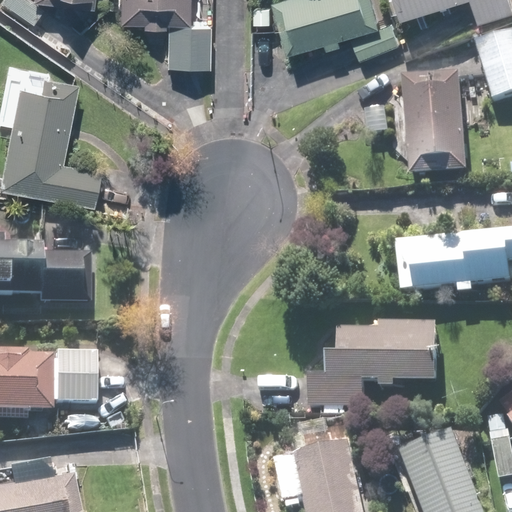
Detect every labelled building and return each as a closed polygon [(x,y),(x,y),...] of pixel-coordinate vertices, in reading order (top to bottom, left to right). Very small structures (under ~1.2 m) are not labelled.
[(38,13),(22,0),(0,0),(0,6),(27,27),(38,13)] [(183,0),(115,0),(114,26),(166,28),(182,29),(183,0)] [(368,0),(284,0),(270,4),(283,54),(348,37),(354,59),(396,48),(390,26),(376,30),(368,0)] [(389,0),(398,25),(473,1),(482,27),(511,17),(511,2),(511,0),(389,0)] [(182,29),(166,28),(164,69),(203,71),(205,30),(182,29)] [(511,37),(474,49),(490,104),(511,97),(511,37)] [(0,139),(0,190),(88,209),(95,176),(57,168),(73,88),(13,76),(0,139)] [(463,180),(456,81),(399,85),(406,184),(463,180)] [(511,249),(510,236),(391,251),(397,300),(505,287),(503,268),(511,267),(511,249)] [(36,260),(36,252),(0,251),(0,304),(88,306),(89,261),(36,260)] [(431,329),(334,327),(333,360),(321,360),(321,382),(304,382),(303,408),(359,409),(360,384),(374,385),(374,391),(389,392),(389,385),(430,386),(431,329)] [(49,364),(16,364),(16,355),(0,355),(0,424),(15,425),(15,414),(49,414),(49,406),(93,406),(92,358),(49,358),(49,364)] [(511,472),(501,417),(484,420),(496,481),(511,477),(511,472)] [(472,511),(442,436),(394,455),(417,511),(472,511)] [(356,511),(343,448),(293,459),(304,511),(356,511)] [(0,511),(74,511),(68,482),(0,496),(0,511)]
